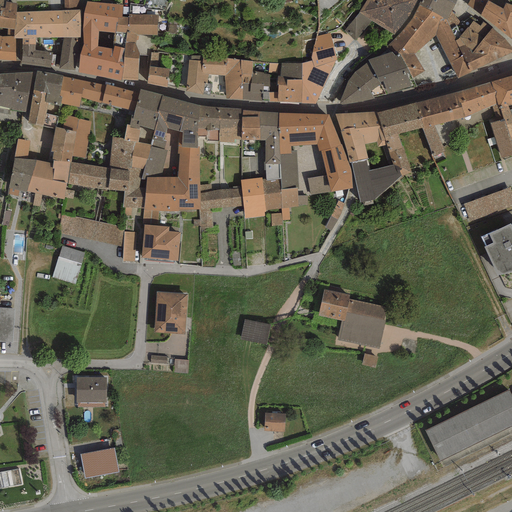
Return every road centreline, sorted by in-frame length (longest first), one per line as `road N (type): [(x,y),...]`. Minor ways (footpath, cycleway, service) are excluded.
road 1 (residential): [(67,511),(45,366),(136,362),(144,272),(245,274),(314,260),(353,199),(333,110)]
road 2 (primary): [(87,511),(303,456),(511,352)]
road 3 (residential): [(0,66),(201,101),(333,110)]
road 4 (residential): [(333,110),(511,68)]
road 5 (residential): [(333,110),(349,73),(398,33),(420,0)]
